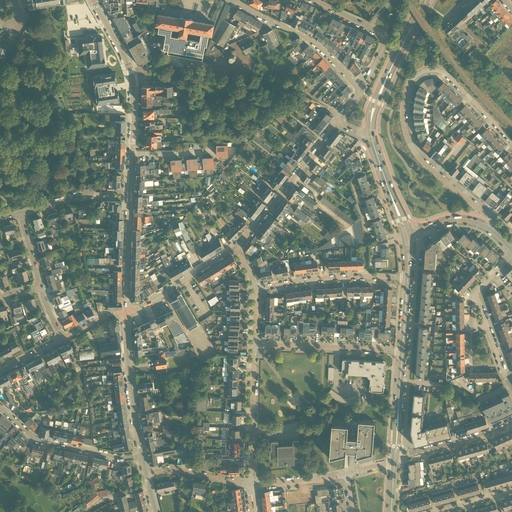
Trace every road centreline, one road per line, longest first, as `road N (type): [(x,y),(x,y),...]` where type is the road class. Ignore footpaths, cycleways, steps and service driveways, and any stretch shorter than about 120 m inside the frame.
road 1 (residential): [(487,227),(491,218),(414,152),(403,122),(405,94),(424,71),(446,74),(511,144)]
road 2 (residential): [(234,249),(337,121)]
road 3 (tertiary): [(131,153),(130,72),(93,0)]
road 4 (tertiary): [(126,313),(131,153)]
road 5 (residential): [(0,407),(34,440),(142,456)]
road 6 (residential): [(254,288),(407,278)]
road 7 (residential): [(402,352),(255,346)]
road 8 (secondary): [(370,132),(375,102),(426,0)]
road 9 (tertiary): [(142,456),(126,313)]
road 10 (residential): [(251,486),(255,346)]
road 11 (residential): [(395,459),(511,422)]
